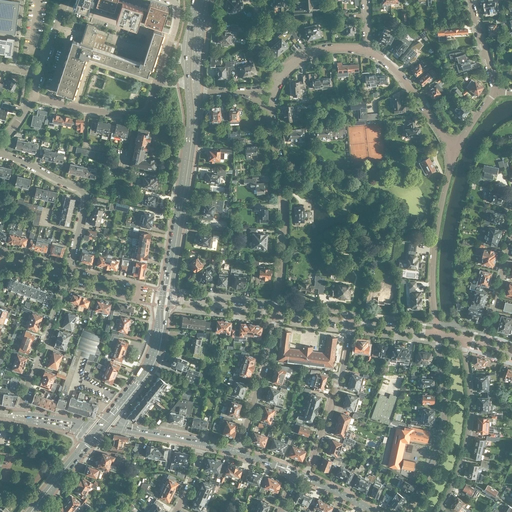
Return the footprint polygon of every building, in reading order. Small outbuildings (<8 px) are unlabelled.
[(0,0),(0,32),(15,34),(20,2),(11,0),(0,0)] [(76,0),(75,6),(88,11),(90,5),(88,4),(89,1),(93,2),(93,0),(76,0)] [(160,31),(161,27),(168,7),(168,6),(149,0),(97,0),(96,4),(90,22),(97,25),(96,27),(95,29),(109,33),(106,42),(105,44),(116,47),(115,51),(114,52),(138,60),(139,59),(143,60),(153,29),(160,31)] [(243,11),(241,0),(228,0),(229,7),(227,7),(227,10),(229,11),(229,12),(235,11),(243,11)] [(272,0),(273,7),(281,6),(282,12),(279,12),(280,18),(286,18),(291,17),(290,11),(284,11),(283,6),(284,6),(283,0),(272,0)] [(294,0),(295,1),(295,2),(295,10),(293,10),(294,17),(309,16),(311,16),(312,16),(312,11),(324,10),(323,6),(314,6),(320,0),(322,0),(321,0),(296,0),(294,0)] [(496,3),(495,3),(495,2),(486,3),(486,4),(485,5),(486,7),(487,14),(497,12),(497,11),(497,8),(496,8),(496,3)] [(346,19),(346,24),(344,24),(344,28),(346,28),(346,35),(347,35),(348,36),(349,36),(350,35),(354,35),(354,32),(355,32),(355,28),(354,28),(354,27),(353,24),(354,24),(354,19),(346,19)] [(154,30),(143,62),(140,61),(140,62),(113,53),(115,48),(104,44),(106,36),(107,33),(101,32),(100,34),(95,33),(94,32),(95,30),(93,29),(94,25),(87,23),(82,38),(80,38),(79,38),(79,37),(77,38),(77,39),(77,40),(76,41),(73,40),(56,91),(74,97),(87,58),(88,58),(89,57),(148,76),(150,68),(152,69),(164,33),(154,30)] [(311,26),(312,28),(314,38),(315,39),(317,38),(318,37),(321,37),(320,34),(321,34),(320,30),(319,30),(318,26),(318,24),(311,26)] [(497,34),(496,25),(489,25),(490,34),(492,34),(492,35),(493,36),(493,37),(496,36),(497,35),(497,34)] [(305,30),(305,33),(306,38),(307,38),(307,40),(310,39),(311,40),(313,39),(314,38),(312,28),(311,26),(304,27),(305,30)] [(291,28),(289,29),(296,40),(298,38),(291,28)] [(296,40),(289,29),(286,31),(290,36),(289,36),(293,41),(296,40)] [(232,33),(230,33),(230,32),(227,32),(227,31),(227,30),(223,30),(223,31),(223,32),(219,32),(218,37),(217,42),(218,42),(218,43),(221,44),(221,42),(226,43),(231,43),(232,38),(233,38),(234,34),(231,33),(232,33)] [(377,42),(378,43),(380,44),(381,44),(382,44),(385,45),(390,37),(386,35),(382,33),(377,42)] [(0,53),(5,54),(5,56),(12,58),(15,39),(7,38),(7,40),(0,38),(0,53)] [(281,38),(276,43),(283,51),(284,51),(286,50),(285,49),(288,47),(286,45),(287,44),(284,41),(281,38)] [(408,45),(399,38),(396,42),(399,44),(394,51),(396,52),(396,53),(398,55),(399,54),(399,55),(402,51),(403,52),(408,45)] [(414,44),(403,56),(408,61),(418,51),(415,48),(418,45),(420,48),(425,43),(421,39),(414,44)] [(276,43),(271,47),(270,48),(273,50),(272,51),(275,54),(276,54),(277,56),(280,54),(281,54),(282,53),(282,51),(283,51),(276,43)] [(450,59),(456,57),(458,63),(460,62),(467,60),(465,54),(462,55),(461,51),(449,54),(450,59)] [(231,68),(240,68),(242,75),(241,75),(241,76),(242,76),(242,77),(243,77),(245,77),(244,76),(249,75),(246,64),(242,65),(242,63),(236,63),(236,61),(233,61),(233,60),(239,56),(238,54),(234,56),(231,56),(231,61),(231,67),(231,68)] [(216,66),(216,67),(216,71),(218,71),(218,78),(219,78),(220,79),(222,79),(222,78),(226,78),(226,75),(227,75),(227,71),(227,70),(226,70),(226,67),(224,67),(221,67),(221,56),(210,56),(210,64),(212,64),(212,65),(214,66),(216,66)] [(250,63),(246,64),(249,75),(253,74),(253,75),(255,74),(256,73),(256,71),(255,71),(253,62),(252,57),(249,58),(250,63)] [(467,60),(460,62),(463,70),(466,69),(467,70),(477,67),(476,63),(471,65),(469,59),(467,60)] [(338,73),(340,73),(348,72),(347,65),(342,65),(342,62),(337,63),(338,73)] [(350,65),(347,65),(348,72),(358,71),(359,71),(358,64),(354,64),(354,63),(350,63),(350,65)] [(416,66),(412,69),(413,71),(413,72),(412,73),(412,74),(414,76),(415,76),(416,75),(418,78),(427,70),(430,68),(429,66),(426,69),(425,68),(424,69),(423,68),(419,63),(416,66)] [(330,78),(321,79),(322,87),(328,87),(328,89),(334,88),(333,83),(333,78),(335,78),(334,71),(330,72),(331,78),(330,78)] [(421,77),(419,79),(419,80),(421,82),(420,83),(422,85),(423,84),(424,85),(428,81),(429,83),(432,80),(431,79),(433,77),(428,72),(427,72),(426,71),(423,74),(424,75),(421,77)] [(368,72),(362,73),(363,79),(365,79),(366,83),(369,83),(370,86),(377,86),(376,84),(376,82),(375,76),(376,76),(376,75),(369,75),(368,72)] [(312,75),(312,80),(311,80),(310,74),(307,74),(308,81),(309,81),(309,88),(322,87),(321,79),(317,79),(317,75),(312,75)] [(439,82),(446,76),(444,74),(437,79),(439,82)] [(306,88),(305,86),(307,85),(306,75),(301,75),(301,81),(299,81),(299,82),(292,83),(293,97),(295,97),(301,96),(300,89),(306,88)] [(385,75),(376,76),(376,82),(376,84),(386,83),(386,82),(388,82),(388,78),(386,78),(385,75)] [(5,78),(3,84),(2,85),(13,91),(18,82),(12,79),(11,80),(8,79),(5,78)] [(466,87),(474,93),(474,95),(475,96),(476,96),(477,95),(478,95),(483,87),(471,79),(466,87)] [(435,86),(433,88),(432,87),(429,90),(430,91),(428,92),(429,93),(429,94),(429,95),(430,95),(431,96),(431,97),(432,98),(433,98),(434,100),(441,94),(440,93),(441,93),(438,90),(440,89),(437,85),(436,86),(435,86)] [(393,98),(391,98),(391,104),(392,104),(394,104),(394,108),(401,107),(400,97),(399,92),(393,95),(393,98)] [(349,105),(349,106),(349,108),(350,108),(351,110),(358,109),(359,121),(365,120),(367,120),(367,114),(366,100),(363,100),(350,101),(350,103),(350,104),(349,105)] [(4,103),(3,103),(2,107),(1,106),(0,109),(0,119),(1,120),(1,119),(5,120),(4,123),(5,123),(8,111),(12,112),(13,105),(9,104),(10,102),(5,101),(4,103)] [(458,112),(456,114),(462,119),(463,119),(464,119),(466,117),(466,116),(465,115),(468,112),(466,109),(460,104),(457,107),(455,109),(458,112)] [(284,112),(284,116),(295,115),(298,115),(297,106),(286,106),(286,109),(284,110),(284,112)] [(230,123),(232,123),(239,123),(239,121),(240,121),(239,117),(239,115),(242,114),(242,111),(241,110),(238,110),(234,110),(234,109),(233,108),(231,108),(230,109),(230,110),(230,123)] [(208,116),(209,120),(211,120),(211,121),(216,121),(216,124),(220,124),(220,121),(221,121),(220,113),(220,111),(219,111),(219,110),(218,109),(216,109),(215,110),(215,111),(211,111),(208,111),(207,112),(207,115),(208,116)] [(33,115),(31,126),(41,128),(42,121),(43,122),(45,115),(46,115),(47,112),(38,110),(37,116),(33,115)] [(50,114),(48,122),(52,123),(62,125),(64,117),(59,116),(59,115),(50,114)] [(295,115),(284,116),(285,119),(285,122),(290,121),(291,124),(297,124),(296,120),(295,120),(295,115)] [(64,117),(62,125),(66,126),(67,124),(71,125),(72,119),(68,118),(68,117),(64,116),(64,117)] [(406,132),(405,132),(405,136),(406,136),(406,137),(411,136),(411,137),(414,137),(414,136),(419,135),(419,134),(420,134),(420,130),(419,130),(419,128),(414,128),(414,127),(415,127),(415,126),(414,126),(414,120),(407,120),(408,124),(410,124),(410,127),(405,127),(406,132)] [(95,123),(92,123),(89,134),(95,136),(96,134),(102,135),(104,123),(98,122),(98,124),(95,123)] [(104,123),(102,135),(102,137),(108,138),(109,132),(111,133),(113,126),(110,125),(110,124),(104,123)] [(113,126),(111,133),(115,134),(114,137),(120,139),(123,125),(117,124),(116,126),(113,126)] [(123,125),(120,139),(126,140),(127,136),(130,136),(131,129),(129,128),(129,126),(123,125)] [(314,127),(314,131),(312,132),(312,135),(314,135),(314,139),(332,138),(332,136),(338,136),(338,137),(343,137),(343,134),(345,133),(344,127),(335,127),(335,131),(332,131),(331,126),(314,127)] [(150,141),(150,136),(148,136),(148,134),(146,133),(147,129),(139,128),(137,137),(136,137),(135,142),(136,143),(135,145),(133,144),(133,146),(134,146),(134,147),(135,147),(133,157),(132,157),(130,166),(148,169),(148,170),(152,171),(153,170),(155,170),(157,161),(153,160),(149,159),(149,160),(146,159),(147,150),(148,150),(148,149),(150,150),(150,146),(149,146),(150,144),(150,142),(150,141)] [(283,128),(284,139),(284,140),(305,139),(304,128),(286,129),(286,128),(283,128)] [(15,149),(22,150),(24,141),(25,139),(18,137),(15,149)] [(31,140),(31,142),(29,152),(35,154),(38,144),(37,144),(37,143),(34,142),(32,141),(31,140)] [(24,141),(22,150),(29,152),(31,142),(28,141),(28,142),(24,141)] [(256,146),(246,147),(247,158),(251,158),(251,154),(257,154),(256,146)] [(42,159),(49,161),(51,151),(45,149),(42,159)] [(224,159),(224,155),(225,153),(233,153),(233,150),(221,149),(220,152),(214,151),(214,152),(210,152),(209,156),(209,157),(208,159),(209,160),(210,160),(210,162),(214,163),(214,161),(220,161),(220,159),(224,159)] [(51,151),(49,161),(56,162),(58,150),(58,152),(51,151)] [(58,150),(56,162),(62,164),(65,152),(58,150)] [(429,157),(419,163),(425,175),(435,169),(434,166),(432,162),(429,157)] [(70,164),(69,168),(68,173),(75,175),(77,165),(70,164)] [(77,165),(75,175),(82,176),(84,167),(77,165)] [(484,165),(484,168),(483,171),(485,171),(485,173),(484,177),(493,179),(494,176),(494,175),(493,175),(492,174),(492,173),(498,174),(499,168),(484,165)] [(112,166),(111,170),(111,171),(121,173),(121,171),(136,174),(136,176),(143,177),(144,178),(145,172),(139,172),(139,171),(112,166)] [(5,167),(2,177),(9,179),(11,169),(5,167)] [(84,167),(82,176),(88,178),(90,168),(84,167)] [(90,168),(88,178),(95,179),(97,170),(90,168)] [(217,174),(212,174),(212,175),(207,174),(207,181),(219,183),(219,179),(220,179),(220,176),(225,176),(226,172),(230,173),(230,170),(226,169),(219,169),(219,172),(217,171),(217,174)] [(250,179),(244,179),(244,184),(250,184),(250,186),(256,185),(256,194),(265,193),(264,183),(256,183),(256,178),(259,178),(258,174),(252,175),(252,178),(250,179)] [(15,186),(22,188),(24,177),(17,176),(15,186)] [(24,177),(22,188),(29,189),(31,179),(24,177)] [(148,178),(144,178),(143,177),(141,186),(145,187),(144,188),(148,188),(148,187),(155,188),(156,188),(157,184),(156,184),(157,179),(153,179),(153,178),(148,177),(148,178)] [(34,198),(41,199),(43,189),(37,187),(34,198)] [(493,192),(493,190),(488,188),(487,193),(491,194),(490,201),(497,203),(498,201),(502,202),(502,201),(503,201),(504,198),(503,197),(499,196),(499,194),(493,192)] [(43,189),(41,199),(48,201),(50,190),(43,189)] [(50,190),(48,201),(54,202),(57,192),(50,190)] [(141,194),(141,199),(143,199),(142,204),(154,206),(154,205),(155,205),(155,202),(155,197),(152,197),(152,196),(148,196),(145,196),(145,195),(141,194)] [(66,197),(64,203),(74,206),(76,199),(66,197)] [(203,217),(208,218),(212,219),(213,216),(214,212),(215,212),(215,211),(222,212),(224,199),(213,197),(212,205),(207,205),(204,205),(203,214),(204,214),(203,217)] [(64,203),(63,210),(73,212),(74,206),(64,203)] [(129,205),(116,203),(115,208),(128,211),(129,205)] [(260,203),(251,203),(251,209),(254,209),(254,210),(259,210),(259,219),(267,219),(268,209),(265,209),(265,207),(260,207),(260,203)] [(299,225),(299,222),(304,222),(304,218),(306,218),(306,217),(307,217),(307,214),(307,212),(303,212),(303,207),(303,206),(298,206),(298,207),(295,207),(295,212),(293,212),(293,217),(295,217),(295,221),(295,224),(299,225)] [(94,208),(92,216),(101,218),(103,211),(105,211),(105,208),(98,207),(97,209),(94,208)] [(485,220),(484,223),(489,224),(490,221),(497,223),(497,222),(502,223),(502,222),(503,221),(504,220),(504,219),(503,218),(503,216),(499,215),(498,214),(496,213),(496,211),(488,209),(486,213),(488,214),(487,216),(490,217),(489,221),(485,220)] [(62,213),(61,217),(71,219),(73,212),(63,210),(62,210),(60,210),(60,212),(62,213)] [(142,214),(141,218),(153,221),(154,216),(153,216),(154,214),(145,212),(144,215),(142,214)] [(59,223),(60,224),(60,225),(64,226),(65,225),(70,226),(71,219),(61,217),(58,216),(58,219),(60,219),(59,223)] [(101,218),(92,216),(90,224),(94,225),(93,227),(101,229),(101,226),(100,226),(101,218)] [(153,221),(141,218),(140,223),(142,223),(141,226),(150,228),(151,226),(152,227),(153,221)] [(489,224),(484,223),(483,226),(487,227),(487,229),(487,230),(488,230),(487,235),(488,235),(500,238),(502,230),(499,230),(499,229),(493,228),(489,227),(489,224)] [(13,244),(13,243),(16,234),(16,231),(15,231),(13,230),(13,231),(10,230),(7,242),(9,242),(9,243),(13,244)] [(138,232),(137,239),(150,241),(151,234),(148,234),(148,233),(138,232)] [(253,233),(252,247),(261,248),(261,249),(262,249),(262,250),(263,250),(264,250),(265,250),(265,249),(265,248),(266,248),(267,234),(253,233)] [(16,234),(13,243),(19,245),(22,235),(16,234)] [(205,235),(203,234),(203,235),(199,234),(199,239),(198,238),(197,243),(198,243),(198,244),(212,246),(212,241),(213,237),(205,235)] [(22,235),(19,245),(23,246),(24,246),(26,246),(28,238),(26,238),(26,236),(22,235)] [(479,244),(482,244),(484,245),(485,242),(489,243),(489,244),(494,245),(494,244),(497,245),(498,241),(499,242),(500,238),(488,235),(487,239),(485,239),(484,241),(480,240),(479,244)] [(42,241),(40,250),(46,252),(48,243),(49,241),(51,242),(51,241),(52,237),(49,236),(48,241),(46,240),(46,242),(42,241)] [(37,240),(35,249),(40,250),(42,241),(43,239),(37,237),(37,240)] [(29,248),(35,249),(37,240),(31,239),(29,248)] [(137,239),(136,245),(149,247),(150,241),(137,239)] [(52,242),(50,251),(51,251),(50,253),(56,255),(59,246),(59,243),(58,243),(56,242),(56,243),(52,242)] [(59,246),(56,255),(62,256),(63,254),(64,254),(66,245),(59,243),(59,246)] [(408,259),(407,269),(416,270),(416,268),(418,269),(419,262),(418,262),(418,260),(416,260),(416,256),(415,256),(416,251),(415,251),(415,249),(416,249),(416,244),(410,243),(409,248),(411,248),(410,256),(409,256),(408,259)] [(136,245),(135,252),(148,254),(149,247),(136,245)] [(82,249),(81,252),(81,251),(79,258),(80,258),(80,261),(86,262),(88,253),(89,251),(82,249)] [(482,256),(484,257),(496,260),(497,255),(496,255),(497,252),(494,251),(493,250),(491,249),(491,250),(489,249),(488,250),(485,249),(485,251),(484,251),(483,251),(482,255),(482,256)] [(122,259),(131,261),(134,261),(142,263),(142,260),(144,260),(147,260),(148,254),(135,252),(134,259),(131,258),(131,259),(126,258),(122,257),(122,259)] [(88,253),(86,262),(92,264),(92,261),(93,262),(95,255),(88,253)] [(97,265),(103,267),(106,257),(102,256),(102,255),(99,254),(97,265)] [(103,267),(109,269),(109,268),(112,259),(109,258),(110,256),(106,255),(106,257),(103,267)] [(496,260),(484,257),(483,261),(482,264),(493,266),(494,264),(496,260)] [(112,258),(112,259),(109,268),(116,270),(119,259),(112,258)] [(198,258),(189,264),(192,268),(195,272),(204,265),(203,264),(198,258)] [(127,267),(130,268),(131,261),(122,259),(121,266),(127,267)] [(251,259),(251,267),(254,267),(254,266),(258,266),(258,270),(260,270),(259,278),(261,278),(261,279),(268,279),(268,278),(270,279),(270,275),(271,275),(272,269),(264,268),(264,266),(259,265),(259,260),(251,259)] [(147,264),(142,263),(134,261),(132,272),(133,272),(133,275),(133,276),(138,277),(139,277),(143,278),(145,269),(146,269),(147,264)] [(206,270),(197,276),(201,281),(201,280),(204,284),(207,281),(208,282),(210,281),(210,280),(213,277),(209,272),(211,271),(213,273),(215,271),(211,266),(210,264),(205,268),(206,270)] [(481,270),(479,277),(490,279),(492,273),(490,272),(490,271),(488,271),(481,270)] [(234,273),(234,276),(233,276),(231,287),(239,288),(239,286),(243,286),(243,282),(246,283),(247,275),(243,275),(243,277),(238,277),(239,274),(234,273)] [(219,274),(218,285),(222,286),(222,287),(226,287),(227,283),(228,283),(228,281),(227,280),(228,275),(219,274)] [(313,293),(313,288),(318,288),(320,278),(320,276),(316,276),(316,278),(315,286),(309,285),(309,283),(304,283),(303,285),(298,284),(297,291),(303,292),(303,293),(306,293),(306,292),(313,293)] [(5,288),(11,290),(15,280),(8,277),(5,288)] [(490,279),(479,277),(477,285),(483,287),(483,285),(484,285),(484,286),(486,286),(489,286),(490,279)] [(15,280),(11,290),(17,292),(21,282),(15,280)] [(21,282),(17,292),(24,295),(28,284),(21,282)] [(28,284),(24,295),(30,297),(34,286),(28,284)] [(336,288),(331,288),(331,292),(331,296),(334,296),(335,296),(334,297),(340,297),(340,298),(344,299),(344,298),(349,299),(351,286),(336,284),(336,288)] [(34,286),(30,297),(37,299),(40,289),(34,286)] [(476,290),(474,297),(485,300),(487,293),(485,292),(485,291),(483,291),(482,291),(483,288),(477,287),(476,290)] [(40,289),(37,299),(43,302),(47,291),(40,289)] [(47,291),(43,302),(50,304),(54,293),(47,291)] [(391,294),(369,291),(368,300),(373,301),(373,300),(375,300),(375,303),(384,304),(384,303),(389,304),(391,294)] [(421,292),(411,292),(411,298),(412,298),(412,308),(414,308),(414,309),(419,309),(418,308),(421,308),(421,292)] [(73,303),(79,305),(82,296),(77,294),(76,295),(73,294),(71,298),(70,302),(73,303)] [(82,296),(79,305),(84,306),(84,307),(88,308),(89,305),(89,304),(90,301),(87,299),(87,298),(82,296)] [(485,300),(474,297),(473,301),(472,301),(472,303),(471,303),(470,306),(476,308),(478,308),(479,306),(481,307),(481,306),(484,306),(485,300)] [(90,312),(89,317),(92,318),(94,310),(102,312),(104,302),(100,300),(99,301),(97,301),(95,307),(92,306),(91,308),(90,312)] [(102,312),(101,314),(102,315),(107,316),(108,315),(111,304),(109,303),(104,302),(102,312)] [(511,303),(506,302),(503,310),(511,312),(511,303)] [(117,303),(115,310),(129,313),(130,314),(130,313),(132,314),(134,308),(129,307),(129,305),(125,304),(125,305),(117,303)] [(468,313),(469,314),(468,318),(474,320),(479,322),(480,317),(481,317),(482,313),(477,312),(478,309),(476,309),(476,308),(470,306),(470,307),(469,307),(468,313)] [(0,315),(6,318),(8,318),(9,316),(7,315),(8,311),(0,308),(0,315)] [(68,312),(65,319),(75,323),(78,315),(68,312)] [(33,313),(30,320),(39,323),(42,316),(33,313)] [(117,318),(116,323),(129,326),(130,321),(130,319),(121,316),(120,319),(117,318)] [(511,318),(502,316),(500,322),(511,325),(511,318)] [(192,327),(204,328),(205,321),(191,319),(191,318),(183,317),(182,326),(182,327),(185,327),(185,326),(187,327),(186,327),(192,328),(192,327)] [(75,323),(65,319),(62,327),(72,331),(75,323)] [(39,323),(30,320),(27,328),(36,331),(39,323)] [(216,326),(215,330),(215,332),(219,333),(219,331),(223,331),(224,321),(217,320),(217,323),(216,323),(216,326)] [(205,321),(204,328),(204,329),(215,330),(216,326),(216,323),(217,323),(205,321)] [(231,322),(224,321),(223,331),(226,332),(226,334),(229,334),(229,337),(234,337),(234,334),(235,329),(230,329),(230,328),(231,328),(231,325),(230,325),(231,322)] [(511,325),(500,322),(498,330),(510,333),(511,329),(510,329),(511,325)] [(129,326),(116,323),(114,329),(127,333),(127,330),(128,331),(129,326)] [(234,334),(234,337),(233,341),(239,341),(239,337),(243,338),(243,336),(246,336),(248,324),(241,324),(241,327),(240,326),(239,329),(240,329),(240,334),(234,334)] [(248,324),(246,336),(253,337),(255,326),(255,325),(248,324)] [(255,326),(253,337),(256,338),(260,339),(261,332),(262,332),(262,329),(262,326),(255,326)] [(67,373),(66,376),(65,379),(60,395),(56,406),(64,409),(67,401),(66,401),(67,397),(66,397),(80,355),(88,358),(84,370),(89,372),(91,367),(103,333),(83,328),(82,330),(68,373),(67,373)] [(26,331),(22,341),(32,344),(33,339),(35,339),(36,338),(34,336),(35,335),(26,331)] [(58,336),(57,339),(67,343),(70,335),(59,331),(57,336),(58,336)] [(192,342),(192,343),(201,345),(202,340),(202,337),(206,337),(206,331),(197,331),(197,336),(197,337),(198,337),(198,339),(192,338),(192,339),(191,339),(191,341),(192,342)] [(281,331),(277,361),(323,367),(333,368),(337,338),(327,337),(325,353),(312,352),(312,347),(308,347),(303,346),(302,350),(289,348),(291,332),(281,331)] [(118,336),(112,334),(110,339),(117,342),(116,345),(126,349),(129,342),(118,338),(119,336),(118,336)] [(56,342),(54,346),(65,350),(67,343),(57,339),(56,342)] [(363,340),(357,340),(357,342),(355,341),(354,352),(361,353),(363,340)] [(368,341),(363,340),(361,353),(368,354),(369,343),(368,343),(368,341)] [(32,344),(22,341),(19,350),(28,354),(29,352),(30,352),(31,351),(30,349),(32,344)] [(192,343),(190,352),(199,353),(201,345),(192,343)] [(373,348),(372,355),(384,356),(384,351),(387,351),(387,345),(376,344),(376,346),(375,346),(375,348),(373,348)] [(116,345),(114,352),(124,355),(126,349),(116,345)] [(387,358),(385,361),(385,363),(388,364),(389,361),(394,362),(394,359),(400,360),(402,347),(395,347),(394,351),(393,350),(391,359),(390,359),(387,358)] [(402,347),(400,360),(405,360),(405,364),(409,364),(408,367),(411,368),(412,362),(408,362),(410,352),(408,352),(409,350),(406,349),(406,348),(402,347)] [(53,351),(50,359),(60,362),(63,355),(53,351)] [(416,354),(415,361),(413,361),(412,365),(418,366),(420,363),(423,363),(424,351),(421,351),(420,352),(418,351),(417,354),(416,354)] [(424,351),(423,363),(431,364),(432,356),(431,355),(431,353),(428,353),(428,352),(424,351)] [(124,355),(114,352),(111,358),(121,362),(124,355)] [(243,352),(241,357),(243,358),(242,361),(243,361),(254,365),(255,361),(255,360),(255,358),(253,357),(253,356),(249,355),(249,353),(243,352)] [(18,354),(15,361),(24,365),(26,357),(18,354)] [(473,356),(471,361),(477,363),(477,365),(481,367),(482,365),(486,366),(488,361),(476,357),(473,356)] [(185,365),(187,361),(181,359),(176,357),(175,361),(174,360),(173,362),(171,367),(180,371),(181,370),(185,371),(188,372),(187,374),(187,373),(184,381),(197,385),(199,372),(189,368),(188,370),(186,370),(187,366),(185,365)] [(50,359),(48,367),(57,370),(60,362),(50,359)] [(108,359),(106,364),(108,365),(107,367),(110,368),(117,372),(118,370),(119,370),(119,368),(119,367),(120,365),(113,362),(114,362),(108,359)] [(5,370),(12,372),(13,369),(21,372),(24,365),(15,361),(12,369),(6,367),(5,370)] [(241,364),(240,367),(253,371),(253,370),(254,370),(254,368),(254,367),(254,365),(243,361),(242,364),(241,364)] [(98,363),(97,367),(101,369),(100,372),(102,373),(102,372),(105,373),(114,378),(115,376),(116,376),(117,373),(117,372),(110,368),(107,367),(98,363)] [(276,368),(274,375),(285,378),(287,374),(288,372),(290,373),(292,367),(282,366),(280,369),(276,368)] [(240,374),(242,375),(242,376),(246,377),(247,376),(250,377),(251,375),(252,374),(253,371),(240,367),(238,371),(240,372),(240,374)] [(1,368),(0,369),(0,377),(3,379),(3,378),(11,380),(12,378),(13,379),(14,376),(14,375),(15,373),(12,372),(5,370),(1,368)] [(504,372),(502,377),(511,380),(511,376),(511,368),(511,369),(508,368),(507,373),(504,372)] [(319,370),(311,369),(310,373),(313,374),(313,376),(312,376),(311,378),(312,379),(314,380),(324,383),(326,376),(318,374),(319,370)] [(44,377),(43,379),(53,382),(56,375),(45,370),(43,375),(46,376),(45,377),(44,377)] [(102,373),(99,379),(111,384),(112,383),(113,382),(114,380),(114,379),(114,378),(105,373),(102,372),(102,373)] [(350,378),(349,381),(362,385),(364,377),(368,378),(370,378),(371,376),(363,374),(363,377),(359,376),(359,375),(354,374),(354,375),(352,374),(351,377),(350,378)] [(285,378),(274,375),(272,382),(280,384),(279,387),(281,388),(281,387),(287,389),(289,390),(290,387),(284,385),(285,383),(286,378),(285,378)] [(477,383),(477,384),(488,383),(488,375),(480,376),(480,377),(477,377),(477,380),(476,380),(477,383)] [(10,389),(7,404),(13,406),(15,405),(18,395),(14,395),(19,381),(18,380),(20,377),(14,376),(13,379),(12,378),(11,380),(10,385),(10,389)] [(159,377),(155,382),(167,392),(168,391),(166,390),(168,388),(167,387),(165,387),(168,384),(167,383),(168,382),(168,380),(167,379),(165,380),(164,381),(159,377)] [(10,385),(11,380),(3,378),(3,379),(2,383),(6,384),(5,388),(2,388),(1,386),(0,385),(0,403),(7,404),(10,389),(7,389),(8,384),(10,385)] [(424,379),(418,378),(417,386),(419,386),(424,386),(425,387),(428,387),(428,386),(433,386),(433,380),(424,379)] [(53,382),(43,379),(43,380),(44,381),(44,382),(42,381),(40,386),(50,390),(53,382)] [(313,384),(314,384),(313,387),(322,389),(324,383),(314,380),(313,384)] [(362,385),(349,381),(348,384),(349,385),(348,388),(350,388),(350,389),(355,390),(359,391),(358,394),(360,395),(365,396),(366,393),(360,391),(362,385)] [(155,382),(152,387),(160,393),(161,394),(163,392),(162,391),(164,389),(166,391),(167,392),(155,382)] [(244,384),(244,383),(240,382),(240,383),(236,382),(234,388),(244,391),(245,391),(246,389),(245,387),(246,385),(244,384)] [(488,383),(477,384),(478,387),(477,387),(477,391),(483,390),(483,391),(485,391),(485,394),(490,394),(490,391),(489,391),(488,387),(489,387),(489,386),(489,383),(488,383)] [(152,387),(148,392),(156,398),(157,399),(159,400),(158,401),(160,402),(161,401),(158,398),(159,397),(161,394),(160,393),(152,387)] [(228,390),(227,395),(234,398),(235,396),(239,398),(239,397),(242,397),(244,391),(234,388),(231,387),(229,391),(228,390)] [(270,387),(268,394),(280,398),(282,394),(279,393),(280,391),(286,393),(287,389),(281,387),(281,388),(280,390),(270,387)] [(311,389),(303,387),(302,390),(304,391),(309,392),(308,395),(310,396),(309,400),(318,403),(320,399),(320,400),(321,399),(322,398),(321,397),(318,396),(319,395),(316,394),(315,395),(311,394),(311,393),(310,392),(311,389)] [(36,390),(35,394),(31,404),(37,406),(42,392),(36,390)] [(42,392),(37,406),(43,407),(48,392),(45,391),(44,393),(42,392)] [(48,392),(43,407),(48,409),(52,399),(50,398),(51,393),(48,392)] [(78,399),(74,411),(80,413),(83,405),(82,404),(83,401),(85,394),(80,392),(78,399)] [(148,392),(144,397),(152,403),(153,404),(157,407),(157,406),(155,404),(156,403),(158,401),(159,400),(157,399),(156,398),(148,392)] [(427,393),(419,392),(419,395),(422,395),(422,400),(421,401),(423,403),(423,402),(424,402),(424,406),(428,406),(428,403),(434,403),(434,395),(427,395),(427,393)] [(52,399),(48,409),(54,411),(56,406),(60,395),(56,394),(54,399),(52,399)] [(280,398),(268,394),(266,401),(276,404),(275,407),(282,409),(282,406),(278,404),(280,398)] [(359,397),(347,394),(347,396),(346,396),(345,400),(358,404),(359,400),(362,401),(363,399),(364,399),(365,396),(360,395),(359,397)] [(388,398),(386,397),(386,396),(379,394),(371,418),(387,424),(387,426),(396,427),(388,466),(392,467),(392,468),(391,468),(400,473),(406,476),(407,477),(409,477),(410,476),(411,475),(412,474),(413,473),(415,462),(403,459),(403,461),(401,460),(405,442),(408,442),(409,439),(413,440),(413,439),(427,442),(429,431),(412,427),(413,424),(412,424),(407,423),(407,424),(390,420),(389,420),(389,419),(396,396),(390,394),(388,398)] [(477,400),(477,405),(490,405),(490,400),(489,400),(489,397),(491,397),(491,394),(486,395),(486,397),(481,397),(481,398),(478,398),(478,400),(477,400)] [(72,397),(68,409),(74,411),(78,399),(72,397)] [(144,397),(140,401),(149,409),(151,407),(153,404),(152,403),(144,397)] [(193,403),(193,402),(179,399),(163,419),(163,421),(166,421),(169,421),(169,422),(182,424),(183,424),(184,424),(185,424),(186,423),(186,419),(189,420),(190,417),(193,403)] [(90,411),(89,415),(93,417),(97,405),(98,403),(95,402),(90,400),(89,400),(89,403),(86,410),(90,411)] [(307,402),(306,406),(317,410),(319,406),(318,405),(318,403),(309,400),(308,402),(307,402)] [(358,404),(345,400),(343,405),(344,405),(343,407),(355,411),(354,414),(358,415),(363,417),(364,414),(356,411),(358,404)] [(83,405),(80,413),(89,415),(90,411),(86,410),(89,403),(83,401),(82,404),(83,405)] [(140,401),(136,406),(145,413),(146,414),(147,411),(149,409),(140,401)] [(232,401),(230,408),(239,411),(241,404),(232,401)] [(193,417),(192,422),(191,426),(199,428),(200,420),(193,418),(195,407),(196,403),(193,403),(190,417),(193,417)] [(490,405),(477,405),(477,409),(478,409),(478,412),(481,412),(490,412),(490,415),(491,415),(502,416),(503,411),(492,411),(493,409),(490,409),(490,405)] [(132,411),(142,419),(145,421),(146,420),(144,419),(145,418),(142,415),(145,413),(136,406),(132,411)] [(302,412),(305,413),(314,416),(315,414),(316,414),(317,410),(306,406),(305,409),(303,409),(303,410),(302,410),(302,412)] [(417,406),(414,406),(414,409),(421,409),(420,412),(422,412),(421,416),(434,418),(434,414),(433,414),(434,411),(430,410),(431,410),(423,409),(422,409),(422,406),(417,406)] [(264,409),(262,413),(272,416),(274,410),(278,411),(279,408),(275,407),(274,409),(265,407),(264,409)] [(218,415),(224,416),(230,418),(231,415),(237,417),(239,411),(230,408),(229,408),(227,414),(221,412),(219,412),(218,415)] [(132,411),(127,418),(130,420),(131,418),(133,420),(132,421),(137,422),(138,421),(140,422),(142,419),(132,411)] [(272,416),(262,413),(261,418),(261,420),(264,421),(263,424),(264,424),(267,425),(268,422),(270,423),(272,416)] [(297,419),(296,421),(302,423),(303,420),(303,421),(303,420),(307,421),(306,422),(310,423),(310,422),(313,423),(314,422),(314,421),(314,420),(313,420),(314,416),(305,413),(303,417),(298,415),(296,418),(297,419)] [(337,420),(338,420),(349,424),(351,417),(346,415),(343,414),(341,413),(339,417),(337,420)] [(478,418),(477,425),(489,426),(489,421),(492,421),(492,418),(496,419),(502,419),(502,416),(491,415),(491,418),(481,418),(478,418)] [(225,420),(223,427),(235,430),(237,424),(232,422),(233,419),(230,418),(224,416),(223,419),(225,420)] [(412,424),(413,424),(414,425),(419,426),(420,423),(421,423),(421,424),(428,425),(429,424),(432,425),(432,423),(433,423),(434,418),(421,416),(420,420),(419,420),(419,423),(415,422),(413,422),(412,424)] [(200,420),(199,428),(206,429),(208,421),(205,421),(205,420),(203,419),(203,418),(201,418),(200,420)] [(337,423),(335,427),(347,430),(349,424),(338,420),(338,423),(337,423)] [(296,421),(293,432),(298,433),(298,432),(308,436),(310,429),(307,428),(303,426),(304,424),(302,423),(296,421)] [(476,429),(476,432),(480,432),(490,433),(490,436),(495,437),(500,437),(501,438),(501,434),(495,434),(491,433),(491,430),(488,430),(489,426),(477,425),(477,426),(477,429),(476,429)] [(235,430),(223,427),(221,433),(234,437),(236,430),(235,430)] [(347,430),(335,427),(334,430),(335,430),(334,433),(336,434),(336,435),(340,436),(340,435),(345,437),(344,440),(349,442),(354,444),(355,441),(349,437),(349,435),(346,434),(347,430)] [(251,442),(254,443),(253,444),(257,445),(261,434),(257,432),(257,433),(254,432),(253,437),(252,437),(251,440),(251,442)] [(261,434),(257,445),(261,446),(261,445),(264,446),(265,445),(266,441),(267,437),(264,436),(265,435),(261,434)] [(114,435),(112,442),(124,444),(124,441),(128,442),(129,437),(114,435)] [(280,442),(277,451),(283,453),(287,444),(290,445),(292,439),(289,438),(288,441),(285,440),(284,443),(280,442)] [(474,445),(483,446),(485,447),(486,440),(476,438),(474,445)] [(270,448),(277,451),(280,442),(274,439),(270,448)] [(332,440),(330,446),(341,450),(342,446),(345,447),(346,444),(348,445),(349,442),(344,440),(343,444),(340,443),(340,442),(335,440),(335,441),(332,440)] [(124,444),(112,442),(111,449),(123,451),(123,447),(124,444)] [(474,445),(473,451),(482,453),(484,453),(485,449),(483,448),(483,446),(474,445)] [(145,456),(152,457),(154,447),(147,446),(147,448),(146,448),(146,451),(145,456)] [(289,456),(292,457),(291,458),(295,459),(299,447),(296,446),(295,447),(292,446),(291,451),(290,450),(289,453),(290,454),(289,456)] [(330,446),(328,453),(330,454),(336,456),(338,457),(338,456),(338,457),(341,450),(330,446)] [(154,447),(152,457),(159,458),(161,448),(154,447)] [(299,447),(295,459),(299,460),(302,461),(302,459),(303,459),(304,456),(303,456),(305,451),(303,450),(303,449),(299,447)] [(161,448),(159,458),(166,460),(165,465),(168,465),(168,466),(169,459),(166,459),(167,455),(168,455),(168,452),(167,452),(168,449),(161,448)] [(169,459),(168,466),(172,467),(173,463),(180,464),(182,453),(175,451),(174,454),(174,453),(173,456),(174,457),(173,461),(169,460),(170,460),(169,459)] [(482,453),(473,451),(472,458),(480,460),(482,453)] [(100,457),(99,460),(110,464),(112,464),(114,461),(117,462),(118,458),(123,460),(124,455),(116,453),(115,457),(103,453),(101,457),(101,456),(100,457)] [(182,453),(180,464),(185,465),(185,464),(186,464),(187,459),(188,460),(189,457),(188,456),(188,454),(182,453)] [(328,472),(331,464),(334,465),(334,466),(336,467),(337,466),(339,461),(335,459),(334,459),(333,461),(323,458),(319,468),(328,472)] [(207,470),(208,470),(207,472),(211,473),(211,472),(214,460),(208,459),(207,461),(207,460),(206,462),(205,464),(206,464),(205,469),(208,469),(207,470)] [(110,464),(99,460),(97,467),(104,469),(103,470),(108,471),(115,473),(115,471),(109,469),(110,464)] [(214,460),(211,472),(215,473),(216,472),(218,472),(220,468),(221,469),(221,467),(221,466),(221,464),(221,462),(214,460)] [(231,465),(230,465),(228,464),(227,468),(226,468),(225,470),(226,470),(225,474),(229,475),(229,476),(232,477),(235,465),(232,464),(231,465)] [(469,470),(478,472),(480,473),(481,472),(482,470),(481,469),(480,469),(481,466),(470,464),(469,470)] [(235,465),(232,477),(235,478),(236,477),(239,478),(240,474),(241,475),(242,472),(241,472),(242,469),(239,468),(238,466),(235,465)] [(358,469),(356,474),(358,475),(358,476),(356,479),(354,482),(355,482),(354,486),(357,487),(359,488),(360,488),(364,478),(361,477),(362,475),(359,475),(361,471),(363,466),(360,465),(358,469)] [(99,469),(88,466),(86,474),(99,478),(100,473),(103,474),(103,472),(106,473),(108,474),(108,471),(103,470),(99,468),(99,469)] [(140,467),(133,466),(132,473),(138,475),(140,467)] [(338,477),(342,479),(347,470),(340,467),(337,475),(339,476),(338,477)] [(347,470),(342,479),(346,481),(345,482),(348,483),(350,480),(352,477),(351,476),(353,472),(356,474),(358,469),(356,468),(354,470),(352,469),(351,472),(347,470)] [(243,475),(241,483),(244,484),(245,480),(248,481),(248,482),(251,483),(255,473),(248,470),(248,472),(247,472),(247,474),(246,474),(246,476),(244,475),(243,475)] [(478,472),(469,470),(467,477),(476,479),(475,482),(483,483),(483,480),(476,479),(478,472)] [(255,473),(251,483),(255,484),(256,484),(261,485),(262,481),(261,481),(261,479),(262,477),(261,477),(262,475),(255,473)] [(364,478),(360,488),(364,490),(363,491),(365,493),(367,489),(371,482),(373,483),(376,476),(372,474),(372,476),(369,475),(368,475),(367,477),(365,476),(364,478)] [(266,488),(270,490),(274,479),(268,477),(267,480),(266,480),(265,484),(264,486),(266,487),(266,488)] [(169,478),(166,485),(175,489),(178,483),(176,482),(176,481),(174,480),(173,481),(169,478)] [(81,481),(78,484),(89,491),(91,487),(92,488),(93,487),(94,488),(95,487),(96,486),(97,486),(98,483),(95,481),(93,484),(86,479),(85,481),(84,480),(83,479),(82,481),(81,481)] [(200,488),(212,494),(212,493),(216,484),(219,485),(220,482),(210,479),(209,483),(206,481),(205,483),(203,482),(202,485),(201,485),(200,487),(200,488)] [(274,479),(270,490),(274,492),(275,491),(277,492),(278,489),(278,490),(280,485),(281,482),(274,479)] [(402,480),(399,487),(402,488),(405,490),(406,490),(410,492),(410,491),(411,491),(412,488),(413,489),(414,486),(410,485),(411,484),(404,481),(402,480)] [(383,484),(375,481),(373,486),(374,486),(372,490),(373,491),(371,495),(377,498),(381,488),(384,490),(385,487),(386,484),(387,482),(385,481),(384,483),(383,484)] [(143,483),(140,489),(145,492),(147,488),(147,489),(149,484),(143,483)] [(89,491),(78,484),(76,487),(77,489),(76,491),(77,492),(77,491),(78,492),(78,493),(84,497),(83,500),(86,502),(87,500),(86,498),(88,495),(87,494),(89,491)] [(166,485),(163,491),(172,495),(175,489),(166,485)] [(467,493),(471,496),(473,497),(477,490),(481,492),(483,489),(476,485),(474,488),(471,486),(470,487),(466,485),(463,490),(467,492),(467,493)] [(488,485),(485,490),(495,497),(498,491),(488,485)] [(147,488),(145,492),(154,497),(153,497),(158,500),(160,497),(164,499),(164,500),(166,501),(167,501),(169,502),(172,495),(163,491),(160,495),(158,493),(157,494),(147,489),(147,488)] [(198,491),(197,494),(209,500),(211,496),(212,494),(200,488),(199,491),(198,491)] [(298,491),(294,500),(294,501),(294,502),(294,503),(295,503),(296,503),(297,503),(298,502),(301,503),(305,493),(302,491),(301,492),(298,491)] [(395,494),(393,498),(402,504),(406,498),(402,495),(402,496),(395,492),(394,494),(395,494)] [(305,493),(301,503),(304,504),(303,505),(304,505),(304,506),(304,507),(305,508),(306,508),(307,507),(312,497),(309,496),(309,495),(305,493)] [(196,497),(195,500),(205,504),(205,505),(206,505),(208,503),(209,500),(197,494),(196,497)] [(72,496),(68,502),(77,509),(79,505),(80,506),(82,504),(83,505),(85,502),(83,501),(82,500),(81,503),(75,498),(74,498),(72,496)] [(402,504),(393,498),(392,497),(390,499),(392,501),(389,505),(394,508),(394,507),(398,510),(399,509),(400,509),(402,506),(401,506),(402,504)] [(455,502),(466,510),(468,511),(470,510),(468,508),(466,507),(468,504),(470,502),(465,499),(463,501),(459,498),(458,498),(457,499),(455,502)] [(313,509),(316,511),(318,511),(320,511),(325,503),(317,499),(313,509)] [(193,503),(192,507),(194,507),(193,509),(197,510),(197,509),(201,510),(202,508),(203,508),(205,505),(205,504),(195,500),(195,501),(194,501),(193,503)] [(260,501),(257,507),(266,511),(268,510),(269,508),(268,507),(269,505),(267,504),(268,502),(265,501),(264,502),(260,501)] [(65,504),(63,506),(69,511),(74,511),(75,511),(76,511),(80,511),(77,509),(68,502),(66,504),(65,504)] [(465,511),(466,510),(455,502),(452,506),(452,508),(457,511),(463,511),(465,511)] [(152,509),(155,511),(162,511),(164,510),(162,508),(163,507),(158,503),(157,504),(156,504),(152,509)] [(325,503),(320,511),(322,511),(323,511),(324,511),(329,511),(332,506),(325,503)]
